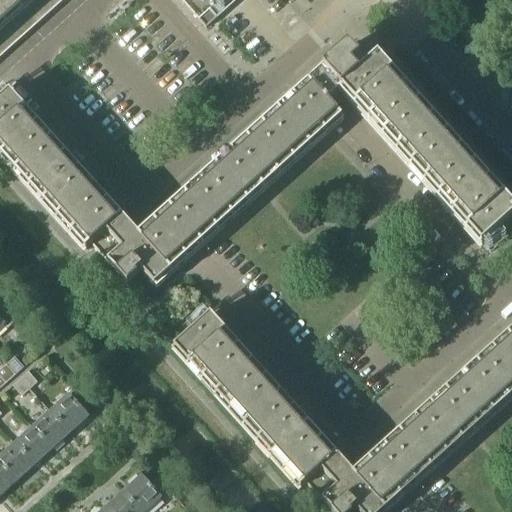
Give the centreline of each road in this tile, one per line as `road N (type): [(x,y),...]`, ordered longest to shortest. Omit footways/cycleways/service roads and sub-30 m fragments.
road 1 (residential): [(202,258),(363,436),(511,301)]
road 2 (residential): [(106,0),(27,68),(144,196),(196,150)]
road 3 (residential): [(511,126),(396,0)]
road 4 (residential): [(248,105),(360,13)]
road 5 (residential): [(248,105),(153,0)]
